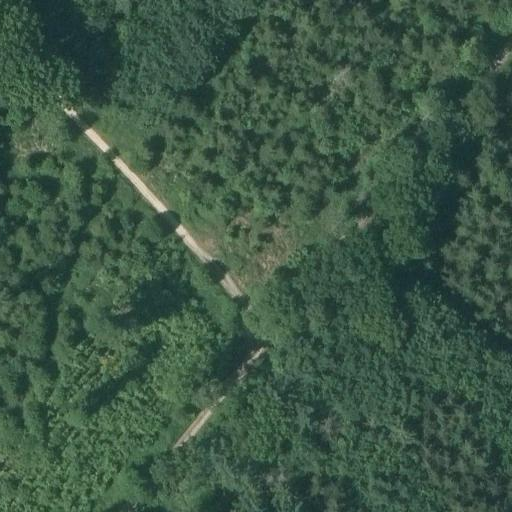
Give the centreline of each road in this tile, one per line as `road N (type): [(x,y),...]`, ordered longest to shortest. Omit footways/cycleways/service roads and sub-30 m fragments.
road 1 (track): [(511,45),(126,511)]
road 2 (track): [(0,35),(278,323)]
